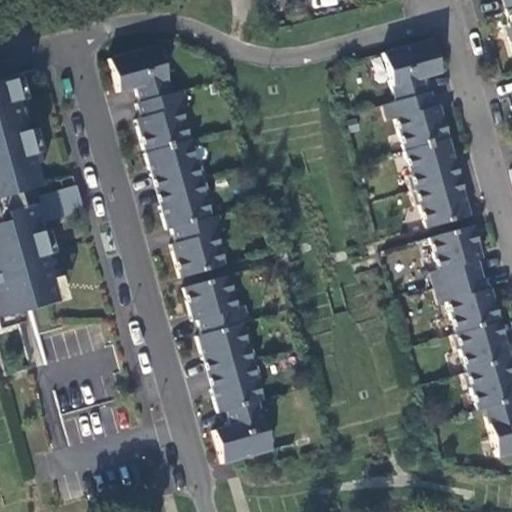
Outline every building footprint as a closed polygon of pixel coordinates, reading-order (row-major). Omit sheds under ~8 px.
[(505,30),(511,53),(511,0),(501,0),(510,28),(505,30)] [(428,41),(379,54),(393,102),(380,106),(384,122),(393,119),(408,175),(404,176),(412,207),(417,205),(424,229),(466,217),(459,194),(454,195),(446,165),(451,164),(436,107),(431,108),(427,93),(423,94),(419,79),(437,74),(428,41)] [(154,47),(106,60),(116,93),(133,88),(137,103),(134,104),(138,119),(133,120),(150,177),(154,176),(163,205),(158,207),(165,230),(169,229),(173,244),(169,245),(178,278),(221,266),(212,234),(220,232),(216,216),(208,218),(201,195),(206,193),(197,164),(193,165),(177,109),(185,107),(181,91),(168,95),(154,47)] [(5,78),(0,79),(0,318),(54,304),(32,225),(81,211),(75,187),(36,198),(37,202),(26,205),(21,190),(35,186),(5,78)] [(471,226),(427,238),(436,271),(427,273),(436,305),(445,302),(454,334),(449,336),(453,351),(458,350),(465,373),(460,374),(464,389),(469,388),(475,411),(482,410),(495,458),(511,453),(511,375),(508,377),(503,362),(508,361),(502,337),(497,338),(493,323),(498,322),(489,288),(484,289),(476,260),(481,259),(471,226)] [(199,336),(195,337),(201,360),(206,359),(215,389),(210,390),(216,413),(224,411),(229,426),(211,431),(220,464),(268,451),(255,403),(259,402),(253,379),(258,377),(249,347),(244,348),(238,325),(246,322),(242,307),(233,309),(224,277),(181,289),(190,322),(195,321),(199,336)]
